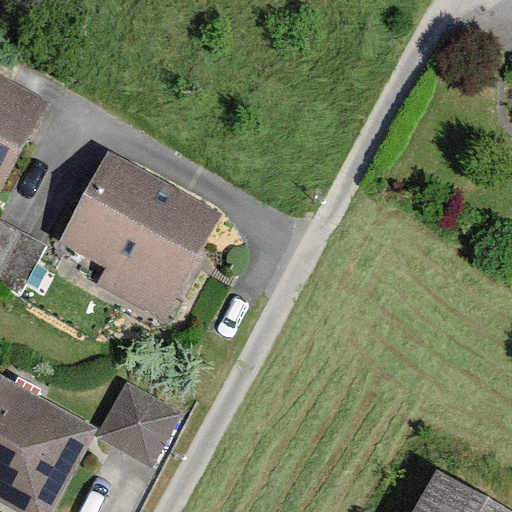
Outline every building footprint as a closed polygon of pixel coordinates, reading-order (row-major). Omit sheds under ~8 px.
[(0,191),(43,107),(0,85),(0,191)] [(217,218),(109,159),(62,245),(106,269),(97,284),(162,319),(217,218)] [(0,285),(17,295),(42,246),(0,224),(0,285)] [(51,511),(95,431),(0,379),(0,505),(13,511),(51,511)] [(151,468),(179,417),(126,389),(99,440),(151,468)] [(497,511),(437,478),(418,511),(497,511)]
